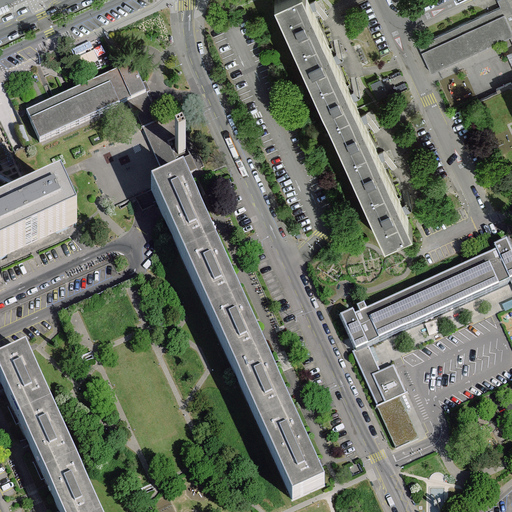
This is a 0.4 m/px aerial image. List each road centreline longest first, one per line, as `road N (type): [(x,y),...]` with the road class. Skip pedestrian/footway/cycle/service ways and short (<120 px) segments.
road 1 (residential): [(404,511),(194,55),(190,0)]
road 2 (residential): [(395,25),(482,218)]
road 3 (tertiary): [(0,56),(126,0)]
